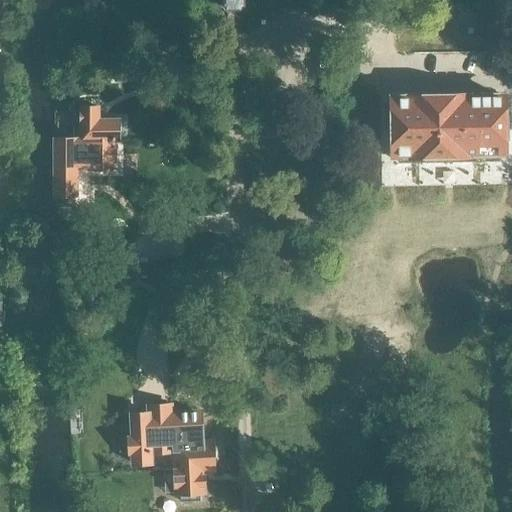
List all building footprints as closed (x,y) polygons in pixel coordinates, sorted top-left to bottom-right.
[(224,14),(238,13),(234,10),(237,6),(236,1),(238,0),(223,0),(224,1),(224,6),(227,10),(224,14)] [(115,64),(115,81),(126,81),(126,64),(115,64)] [(394,101),(386,101),(387,130),(395,130),(395,153),(399,153),(400,162),(499,160),(499,152),(503,152),(503,128),(511,128),(510,99),(502,99),(502,96),(394,98),(394,101)] [(60,169),(55,169),(56,197),(67,197),(75,197),(79,197),(79,170),(108,170),(118,169),(118,140),(118,119),(98,119),(98,106),(84,106),(83,140),(60,140),(59,140),(60,169)] [(153,411),(132,411),(133,461),(151,461),(151,450),(173,449),(174,492),(204,491),(204,470),(215,470),(214,440),(203,440),(202,409),(175,410),(174,403),(153,404),(153,411)]
